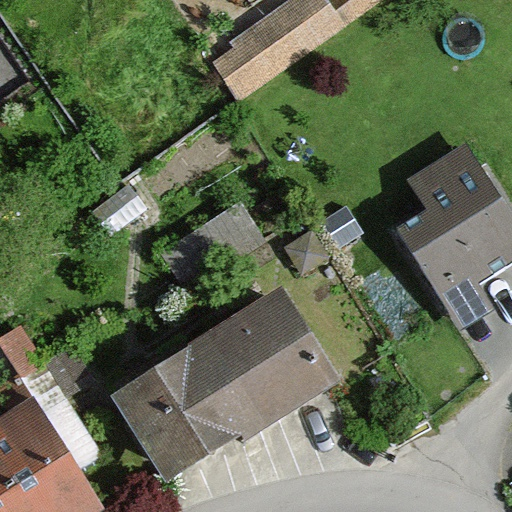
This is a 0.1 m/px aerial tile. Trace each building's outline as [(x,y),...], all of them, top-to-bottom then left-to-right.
[(359,0),(329,21),(314,0),(300,0),(200,68),(220,97),(231,113),(341,38),(340,37),(393,0),(359,0)] [(488,321),(468,292),(511,263),(511,260),(447,160),(392,195),(407,219),(370,245),(445,351),(488,321)] [(178,302),(260,247),(234,208),(151,263),(178,302)] [(142,499),(317,392),(260,300),(86,407),(142,499)] [(0,416),(0,511),(73,511),(7,412),(0,416)]
